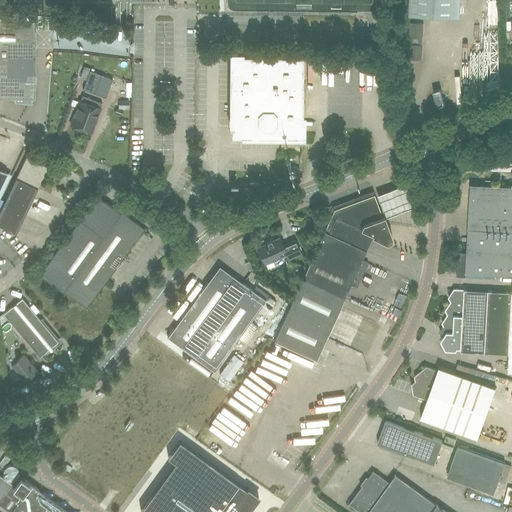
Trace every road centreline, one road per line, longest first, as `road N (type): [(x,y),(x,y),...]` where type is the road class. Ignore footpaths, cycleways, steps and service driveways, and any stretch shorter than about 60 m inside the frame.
road 1 (unclassified): [(285,511),(412,326),(435,223),(424,144)]
road 2 (secondary): [(206,243),(88,383),(27,415)]
road 3 (unknown): [(303,487),(246,451),(250,425),(330,366),(383,377)]
road 4 (secondary): [(424,144),(206,243)]
road 5 (unclassified): [(0,285),(22,269),(96,168)]
road 6 (unclassified): [(206,243),(182,212),(96,168)]
road 7 (unclassified): [(95,511),(46,472),(27,415)]
